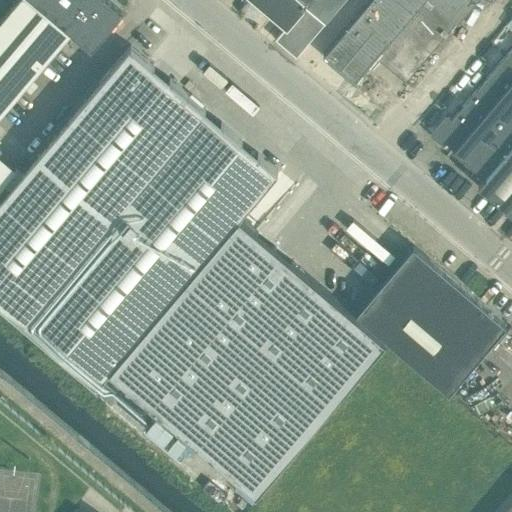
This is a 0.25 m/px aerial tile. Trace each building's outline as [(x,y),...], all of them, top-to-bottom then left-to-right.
[(0,111),(69,30),(90,48),(121,11),(107,0),(20,0),(0,24),(0,187),(4,183),(0,179),(0,111)] [(254,0),(285,26),(275,38),(295,55),(325,21),(342,0),(254,0)] [(405,81),(473,0),(367,0),(324,51),(355,78),(375,55),(405,81)] [(130,44),(0,198),(0,300),(97,382),(108,368),(255,493),(386,339),(239,214),(277,169),(130,44)] [(476,182),(511,139),(511,46),(451,118),(448,116),(434,132),(476,167),(469,174),(476,182)] [(511,139),(476,182),(511,212),(511,139)] [(412,244),(355,312),(448,391),(505,323),(412,244)]
